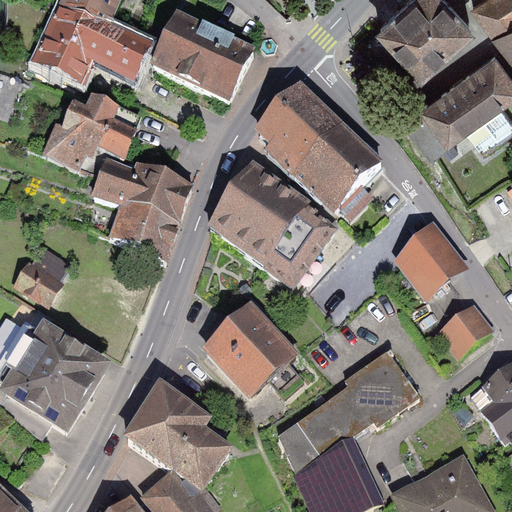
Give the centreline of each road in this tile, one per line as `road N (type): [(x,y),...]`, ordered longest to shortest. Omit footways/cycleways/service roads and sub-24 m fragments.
road 1 (primary): [(68,511),(148,356),(231,147),(305,57)]
road 2 (residential): [(511,327),(430,207),(305,57)]
